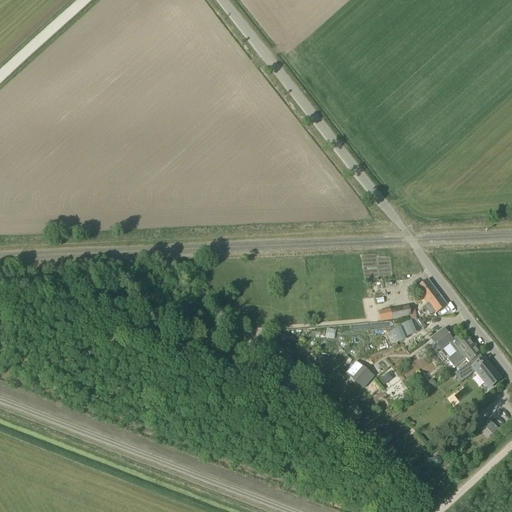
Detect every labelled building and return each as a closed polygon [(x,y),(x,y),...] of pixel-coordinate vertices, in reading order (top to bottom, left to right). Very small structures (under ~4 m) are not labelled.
[(435,314),(439,312),(447,306),(427,279),(416,288),(420,294),(412,300),(416,306),(424,300),(435,314)] [(408,306),(378,312),(380,321),(391,319),(391,321),(410,317),(411,320),(415,319),(413,308),(409,309),(408,306)] [(399,327),(392,333),(403,348),(423,333),(422,332),(425,330),(422,326),(419,328),(416,323),(403,333),(399,327)] [(444,328),(431,338),(441,351),(449,344),(454,341),(452,339),(444,328)] [(468,363),(480,353),(468,338),(461,343),(456,336),(452,339),(454,341),(449,344),(456,353),(447,359),(454,368),(465,359),(468,363)] [(481,354),(480,353),(468,363),(454,373),(455,374),(461,382),(464,379),(470,374),(474,371),(488,389),(500,379),(501,380),(496,374),(483,357),(483,358),(482,359),(479,355),(481,354)] [(373,378),(355,362),(345,374),(362,389),(373,378)] [(488,419),(482,424),(492,436),(498,430),(488,419)]
